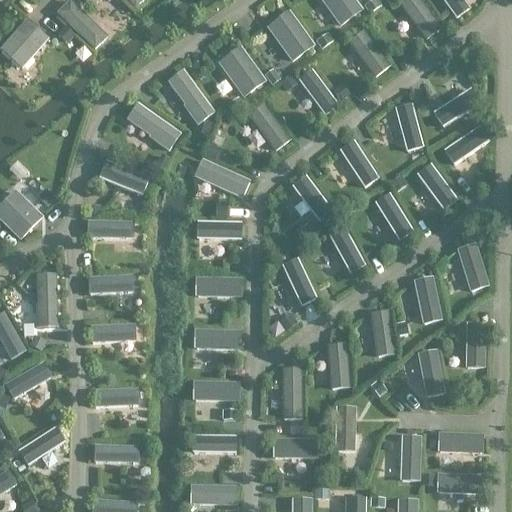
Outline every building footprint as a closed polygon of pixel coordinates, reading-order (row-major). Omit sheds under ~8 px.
[(69,0),(57,12),(95,51),(108,39),(69,0)] [(126,0),(137,10),(147,0),(126,0)] [(352,0),(320,0),(340,27),(361,12),(352,0)] [(408,0),(402,5),(427,41),(441,30),(419,0),(408,0)] [(442,0),(457,20),(471,10),(463,0),(442,0)] [(377,14),(381,11),(376,4),(372,8),(366,11),(371,18),(377,14)] [(289,13),(267,29),(292,64),(314,48),(289,13)] [(48,40),(27,22),(0,50),(21,69),(48,40)] [(64,28),(56,36),(66,45),(74,37),(64,28)] [(350,43),(375,78),(389,68),(364,33),(350,43)] [(327,36),(316,44),(321,51),(332,43),(327,36)] [(240,49),(219,65),(244,99),(265,84),(240,49)] [(299,82),(325,117),(339,107),(313,71),(299,82)] [(183,72),(168,82),(199,126),(214,116),(183,72)] [(273,89),(280,84),(273,74),(266,80),(273,89)] [(280,88),(287,97),(298,89),(292,80),(280,88)] [(342,88),(333,94),(342,105),(351,99),(342,88)] [(471,91),(434,116),(444,130),(481,105),(471,91)] [(233,118),(244,109),(239,102),(228,110),(233,118)] [(418,115),(432,112),(429,102),(415,106),(418,115)] [(138,106),(127,121),(170,153),(181,138),(138,106)] [(251,117),(277,152),(291,142),(265,107),(251,117)] [(396,112),(408,155),(424,151),(412,108),(396,112)] [(206,125),(202,137),(211,141),(216,129),(206,125)] [(483,127),(446,152),(456,166),(493,141),(483,127)] [(341,152),(365,189),(379,180),(355,143),(341,152)] [(211,148),(205,161),(215,165),(221,152),(211,148)] [(155,172),(163,175),(167,168),(170,161),(162,158),(155,172)] [(202,160),(194,176),(243,200),(251,183),(202,160)] [(107,164),(100,180),(142,198),(149,182),(107,164)] [(417,177),(445,214),(458,204),(431,167),(417,177)] [(293,187),(320,223),(334,213),(306,176),(293,187)] [(395,195),(407,187),(401,178),(389,186),(395,195)] [(41,220),(12,192),(0,204),(0,221),(20,241),(41,220)] [(55,203),(46,194),(38,202),(48,211),(55,203)] [(375,205),(399,242),(414,233),(389,196),(375,205)] [(228,208),(217,208),(217,223),(228,223),(228,208)] [(101,221),(101,218),(101,211),(88,210),(88,218),(88,221),(101,221)] [(88,224),(87,240),(133,241),(133,225),(88,224)] [(196,243),(243,244),(243,225),(197,224),(196,243)] [(307,226),(296,234),(302,242),(313,233),(307,226)] [(329,238),(351,276),(366,268),(343,229),(329,238)] [(459,252),(472,294),(490,289),(477,246),(459,252)] [(282,269),(302,309),(317,301),(297,261),(282,269)] [(57,277),(37,277),(38,330),(58,330),(57,277)] [(90,278),(91,294),(135,293),(134,277),(90,278)] [(414,282),(423,326),(441,322),(432,278),(414,282)] [(196,298),(242,299),(243,280),(196,279),(196,298)] [(26,353),(5,312),(0,314),(0,341),(10,361),(26,353)] [(371,314),(374,358),(394,356),(391,313),(371,314)] [(297,326),(291,317),(280,324),(286,333),(297,326)] [(90,327),(91,343),(135,342),(134,326),(90,327)] [(404,326),(396,328),(398,339),(407,337),(404,326)] [(468,326),(466,371),(485,371),(486,326),(468,326)] [(194,350),(241,351),(241,332),(194,331),(194,350)] [(34,339),(29,348),(41,354),(46,345),(34,339)] [(329,348),(331,392),(349,391),(348,347),(329,348)] [(420,356),(427,400),(446,397),(438,353),(420,356)] [(43,364),(4,388),(13,403),(52,379),(43,364)] [(284,371),(283,421),(302,421),(302,371),(284,371)] [(378,382),(370,389),(379,400),(386,393),(378,382)] [(192,402),(239,403),(239,384),(193,383),(192,402)] [(94,393),(94,408),(138,407),(138,392),(94,393)] [(0,396),(0,397),(0,410),(5,412),(9,399),(0,396)] [(336,408),(335,454),(354,454),(355,409),(336,408)] [(222,422),(236,422),(236,413),(223,413),(222,422)] [(290,424),(290,437),(302,437),(302,424),(290,424)] [(58,430),(19,454),(28,469),(67,446),(58,430)] [(439,454),(482,455),(483,436),(440,435),(439,454)] [(193,455),(237,456),(237,437),(193,437),(193,455)] [(402,439),(401,484),(419,484),(421,439),(402,439)] [(274,460),(317,461),(317,442),(274,441),(274,460)] [(94,449),(95,464),(138,463),(138,447),(94,449)] [(10,471),(0,476),(0,498),(20,486),(10,471)] [(422,476),(421,488),(422,488),(436,488),(436,476),(422,476)] [(438,496),(481,497),(482,478),(439,477),(438,496)] [(190,509),(236,509),(237,487),(190,487),(190,509)] [(315,502),(329,502),(329,492),(315,491),(315,502)] [(370,499),(370,510),(385,510),(385,499),(370,499)] [(92,500),(91,511),(137,511),(138,505),(92,500)] [(347,500),(347,511),(366,511),(366,500),(347,500)] [(293,501),(293,511),(311,511),(312,501),(293,501)] [(398,502),(397,511),(416,511),(416,502),(398,502)] [(35,511),(30,503),(20,509),(22,511),(35,511)]
